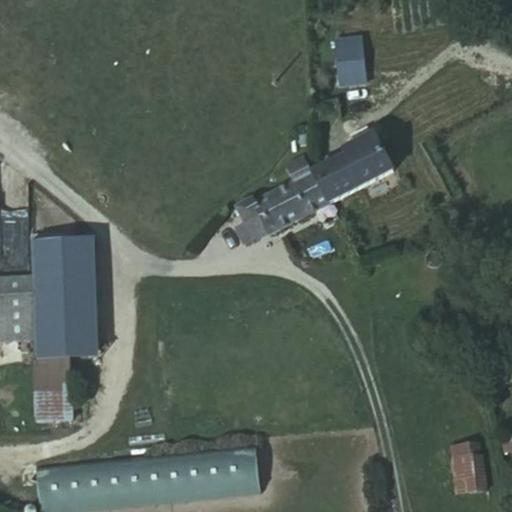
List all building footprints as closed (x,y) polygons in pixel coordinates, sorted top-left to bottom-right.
[(37,0),(0,0),(0,21),(40,14),(37,0)] [(364,38),(336,41),(343,90),(371,87),(364,38)] [(306,176),(321,206),(384,173),(365,137),(336,154),(337,159),(306,176)] [(306,176),(298,158),(281,167),(288,185),(250,204),(248,198),(229,208),(245,241),(260,233),(262,236),(267,233),(321,206),(306,176)] [(25,237),(27,277),(28,339),(30,422),(64,421),(60,221),(41,221),(42,236),(25,237)] [(27,277),(0,278),(0,339),(28,339),(27,277)] [(250,441),(31,466),(36,511),(72,511),(255,490),(250,441)] [(469,446),(447,450),(455,497),(481,493),(477,459),(471,460),(469,446)]
